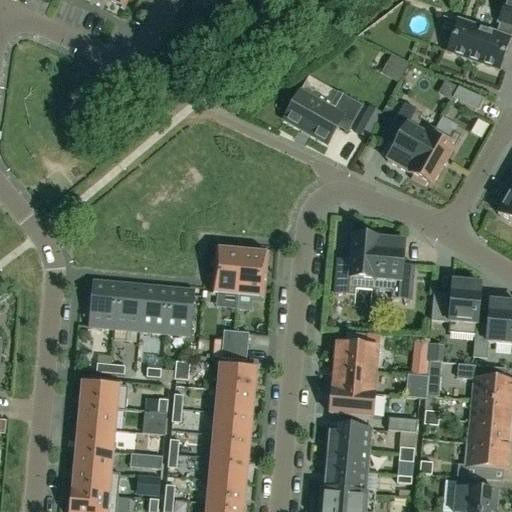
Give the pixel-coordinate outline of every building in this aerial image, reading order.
[(125,0),(103,0),(122,8),(125,0)] [(496,36),(457,22),(447,54),(498,72),(509,40),(508,40),(511,29),(511,3),(505,1),(498,24),(500,25),(496,36)] [(483,101),(458,89),(453,101),(478,112),(483,101)] [(311,136),(327,145),(336,128),(346,133),(361,108),(337,94),(328,110),(298,94),(283,120),(299,129),(298,130),(299,130),(300,129),(311,135),(310,136),(311,137),(311,136)] [(409,175),(434,130),(419,121),(422,116),(404,106),(391,130),(401,136),(386,162),(409,175)] [(369,108),(354,134),(366,141),(381,115),(369,108)] [(434,130),(409,175),(412,177),(411,180),(425,188),(426,185),(431,188),(460,137),(453,133),(450,139),(434,130)] [(511,193),(510,192),(497,215),(511,223),(511,193)] [(373,292),(377,240),(373,240),(374,237),(357,235),(357,239),(351,238),(349,268),(337,267),(334,295),(354,297),(355,290),(373,292)] [(403,243),(377,240),(373,292),(391,294),(390,300),(410,302),(413,274),(401,273),(403,243)] [(241,254),(217,252),(213,294),(237,297),(241,254)] [(261,299),(264,256),(241,254),(237,297),(261,299)] [(453,282),(448,334),(474,336),(475,336),(475,331),(480,285),(474,284),(475,281),(459,279),(458,283),(453,282)] [(117,289),(92,287),(88,330),(114,332),(117,289)] [(138,334),(143,292),(117,289),(114,332),(138,334)] [(164,337),(168,294),(143,292),(138,334),(164,337)] [(190,339),(194,296),(168,294),(164,337),(190,339)] [(445,296),(433,295),(431,322),(443,323),(445,296)] [(511,304),(490,302),(487,333),(475,331),(475,336),(474,336),(472,359),(486,360),(487,344),(511,346),(511,304)] [(248,335),(223,333),(222,347),(247,349),(248,335)] [(336,346),(333,370),(375,373),(379,338),(367,337),(366,349),(336,346)] [(414,343),(413,362),(427,363),(428,345),(414,343)] [(246,363),(247,349),(222,347),(220,360),(246,363)] [(472,381),(475,360),(462,358),(459,379),(472,381)] [(189,365),(175,364),(174,373),(188,374),(189,365)] [(428,376),(440,377),(440,365),(429,364),(428,376)] [(110,376),(110,367),(97,366),(96,375),(110,376)] [(124,368),(110,367),(110,376),(123,377),(124,368)] [(255,370),(220,367),(217,392),(253,395),(255,370)] [(160,381),(161,372),(147,370),(146,379),(160,381)] [(333,370),(331,392),(373,396),(375,373),(333,370)] [(188,383),(188,374),(174,373),(174,382),(188,383)] [(471,403),(511,406),(511,383),(473,380),(471,403)] [(125,413),(127,389),(82,384),(80,408),(116,412),(125,413)] [(215,415),(251,418),(253,395),(217,392),(215,415)] [(373,396),(331,392),(329,416),(371,420),(373,396)] [(183,398),(174,397),(172,411),(181,412),(183,398)] [(166,416),(167,402),(158,401),(157,415),(166,416)] [(511,406),(471,403),(469,424),(511,428),(511,420),(511,406)] [(80,408),(78,430),(114,433),(116,412),(80,408)] [(180,426),(181,412),(172,411),(171,425),(180,426)] [(424,413),(424,420),(438,421),(439,414),(424,413)] [(157,415),(154,415),(152,432),(164,433),(166,416),(157,415)] [(213,438),(249,441),(251,418),(215,415),(213,438)] [(438,421),(424,420),(423,427),(438,428),(438,421)] [(416,423),(388,421),(387,433),(415,435),(416,423)] [(469,424),(467,446),(509,449),(511,428),(469,424)] [(328,427),(326,449),(368,453),(370,431),(328,427)] [(78,430),(76,451),(112,454),(114,433),(78,430)] [(211,460),(247,464),(249,441),(213,438),(211,460)] [(178,443),(170,442),(168,456),(177,457),(178,443)] [(509,449),(467,446),(465,468),(507,472),(509,449)] [(368,453),(326,449),(324,470),(366,474),(368,453)] [(414,451),(399,450),(399,457),(413,458),(414,451)] [(76,451),(74,473),(110,476),(112,454),(76,451)] [(176,471),(177,457),(168,456),(167,470),(176,471)] [(141,470),(161,472),(162,459),(142,457),(141,470)] [(398,464),(413,465),(413,458),(399,457),(398,464)] [(244,486),(247,464),(211,460),(209,483),(244,486)] [(420,464),(419,476),(431,477),(432,465),(420,464)] [(366,474),(324,470),(322,492),(364,496),(366,474)] [(74,473),(72,494),(117,498),(119,477),(110,476),(74,473)] [(411,480),(397,479),(397,486),(410,487),(411,480)] [(146,497),(158,499),(160,481),(147,480),(146,497)] [(495,511),(497,495),(483,494),(484,482),(456,480),(453,511),(495,511)] [(207,506),(242,509),(244,486),(209,483),(207,506)] [(174,488),(165,488),(164,502),(173,502),(174,488)] [(373,511),(374,497),(364,496),(322,492),(320,492),(318,511),(373,511)] [(72,494),(70,511),(115,511),(117,498),(72,494)] [(157,511),(158,502),(149,501),(148,511),(157,511)] [(172,511),(173,502),(164,502),(163,511),(172,511)]
